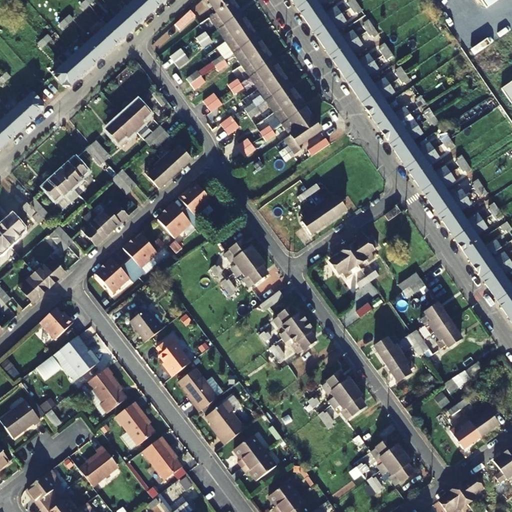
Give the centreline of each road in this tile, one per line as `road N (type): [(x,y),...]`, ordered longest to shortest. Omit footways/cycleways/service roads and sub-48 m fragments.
road 1 (residential): [(243,511),(70,281)]
road 2 (residential): [(449,482),(290,269)]
road 3 (residential): [(406,190),(276,0)]
road 4 (residential): [(212,151),(70,281)]
road 5 (residential): [(511,347),(406,190)]
road 6 (residential): [(0,165),(134,43)]
road 7 (residential): [(290,269),(212,151)]
road 8 (residential): [(290,269),(406,190)]
road 9 (residential): [(212,151),(134,43)]
